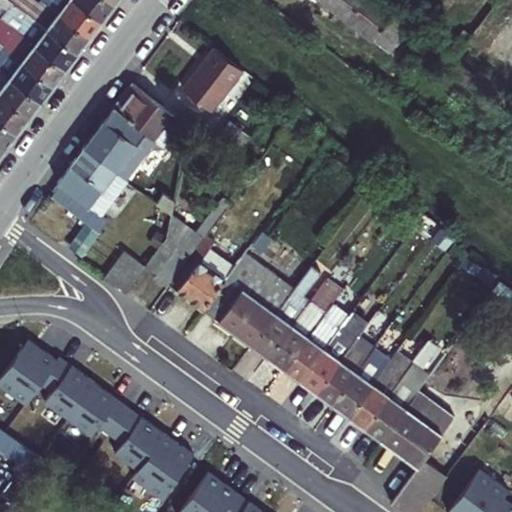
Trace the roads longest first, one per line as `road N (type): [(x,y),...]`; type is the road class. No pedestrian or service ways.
road 1 (residential): [(367,511),(320,486),(104,324)]
road 2 (residential): [(0,211),(161,0)]
road 3 (residential): [(104,324),(91,290),(0,221)]
